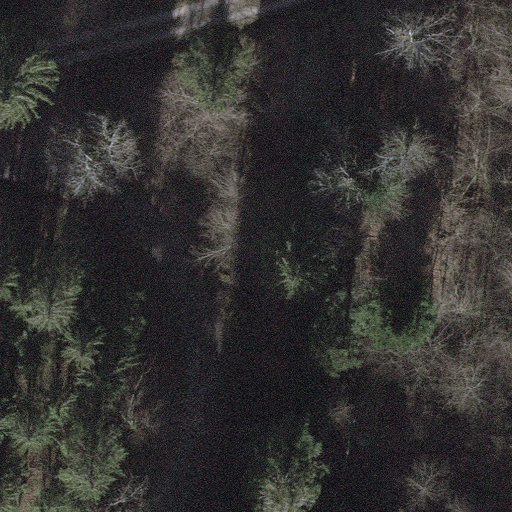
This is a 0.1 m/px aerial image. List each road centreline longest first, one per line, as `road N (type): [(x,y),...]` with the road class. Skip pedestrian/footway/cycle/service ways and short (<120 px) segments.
road 1 (track): [(167,511),(197,453),(207,406),(205,352),(181,280),(153,239),(115,206),(51,175),(0,162)]
road 2 (track): [(275,0),(0,66)]
